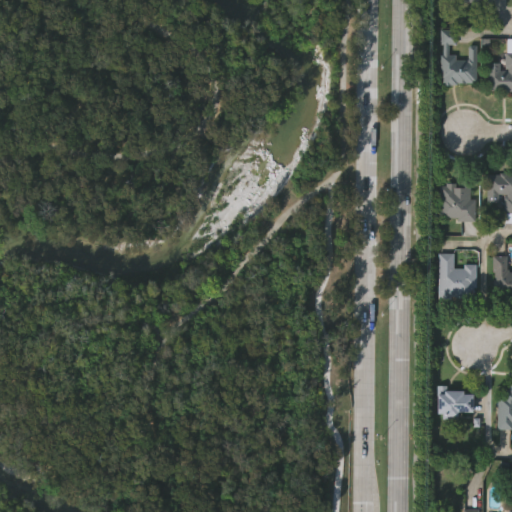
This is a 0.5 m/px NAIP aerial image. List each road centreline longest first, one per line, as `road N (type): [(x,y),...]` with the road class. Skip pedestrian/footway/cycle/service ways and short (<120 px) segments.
road 1 (secondary): [(371,0),(365,511)]
road 2 (secondary): [(396,511),(401,0)]
